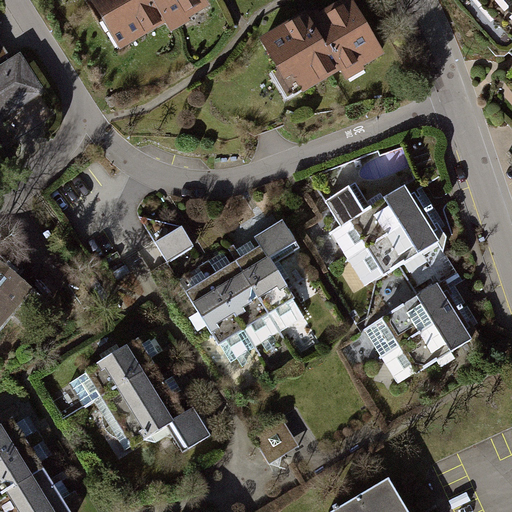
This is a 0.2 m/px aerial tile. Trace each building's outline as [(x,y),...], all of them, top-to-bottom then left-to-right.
[(91,0),(121,49),(169,21),(173,28),(209,7),(204,0),(91,0)] [(312,12),(264,40),(298,98),(346,69),(351,76),(386,55),(353,0),(348,0),(316,19),(312,12)] [(0,121),(47,93),(22,54),(0,67),(0,121)] [(352,188),(319,205),(362,287),(438,248),(406,187),(364,209),(352,188)] [(185,225),(140,217),(168,263),(196,248),(185,225)] [(281,222),(251,240),(266,265),(191,308),(224,363),(302,317),(272,267),(298,252),(281,222)] [(0,334),(35,289),(0,260),(0,334)] [(81,275),(68,284),(86,309),(99,299),(81,275)] [(431,289),(359,332),(392,387),(464,344),(431,289)] [(185,414),(141,342),(89,374),(140,455),(166,439),(179,460),(211,441),(192,410),(185,414)] [(88,376),(53,399),(67,421),(103,398),(88,376)] [(12,416),(0,424),(0,500),(47,468),(12,416)] [(283,416),(253,435),(272,465),(301,446),(283,416)] [(72,511),(47,468),(0,500),(0,511),(72,511)] [(413,511),(393,477),(334,511),(413,511)]
